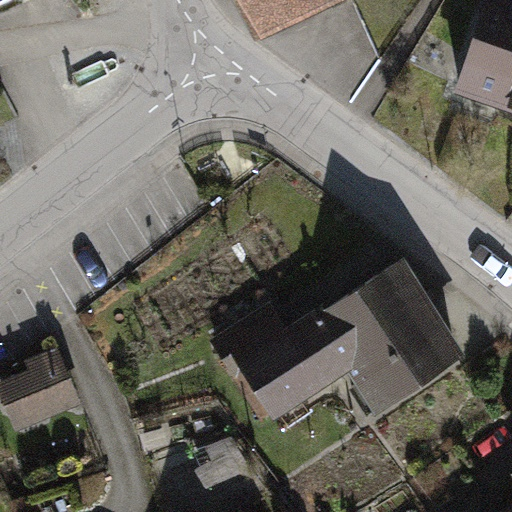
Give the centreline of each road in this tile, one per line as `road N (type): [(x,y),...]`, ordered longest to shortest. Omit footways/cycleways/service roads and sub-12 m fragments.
road 1 (residential): [(210,56),(511,267)]
road 2 (unclassified): [(210,56),(0,234)]
